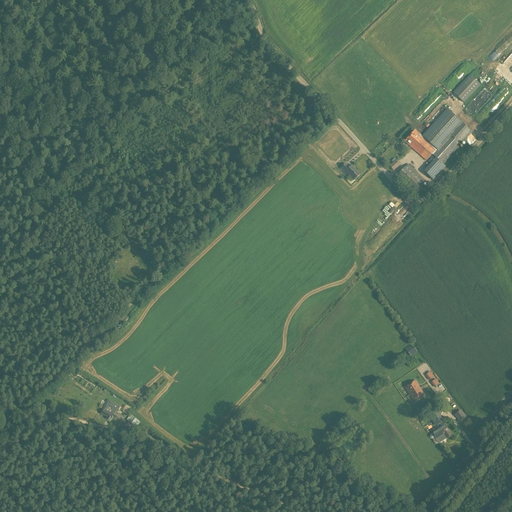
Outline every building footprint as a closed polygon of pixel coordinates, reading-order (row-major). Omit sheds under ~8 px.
[(464,103),(481,85),(470,75),(453,92),(464,103)] [(436,150),(432,154),(443,164),(472,132),(447,109),(422,137),(436,150)] [(432,154),(436,150),(422,137),(415,130),(405,141),(426,160),(432,154)] [(431,179),(444,165),(438,160),(425,174),(431,179)] [(394,170),(400,165),(396,161),(390,166),(394,170)] [(349,168),(345,164),(340,168),(346,174),(347,173),(353,180),(360,174),(356,170),(355,170),(351,166),(349,168)] [(413,194),(425,182),(409,165),(396,177),(413,194)] [(121,327),(128,319),(125,316),(119,322),(121,324),(120,325),(121,327)] [(411,357),(418,352),(412,344),(405,350),(411,357)] [(434,377),(430,372),(426,375),(429,380),(434,377)] [(440,384),(436,379),(431,383),(435,388),(440,384)] [(425,395),(415,381),(405,388),(414,402),(425,395)] [(103,409),(101,413),(107,417),(106,418),(110,420),(116,409),(113,407),(114,406),(108,402),(104,409),(103,409)] [(456,414),(461,421),(465,418),(460,411),(456,414)] [(140,423),(135,419),(131,423),(131,424),(136,427),(140,423)] [(433,433),(433,434),(430,435),(430,437),(431,438),(433,438),(435,437),(437,440),(441,437),(441,438),(444,436),(447,439),(452,435),(445,425),(433,433)]
